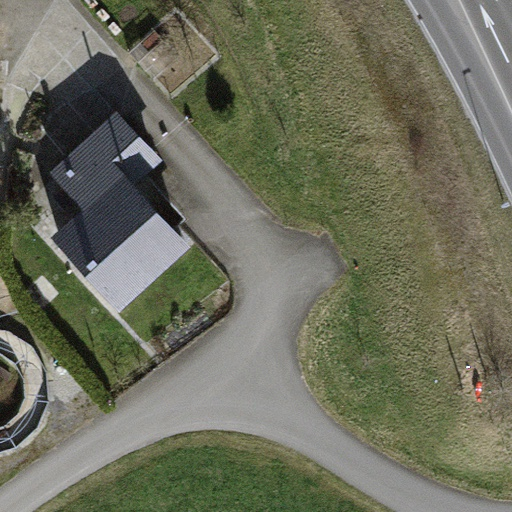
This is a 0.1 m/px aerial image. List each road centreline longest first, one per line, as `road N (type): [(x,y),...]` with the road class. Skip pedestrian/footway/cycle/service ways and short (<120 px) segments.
road 1 (track): [(6,511),(119,426),(222,383),(305,413),(459,511)]
road 2 (unknown): [(261,397),(268,284),(250,201),(196,138),(76,33)]
